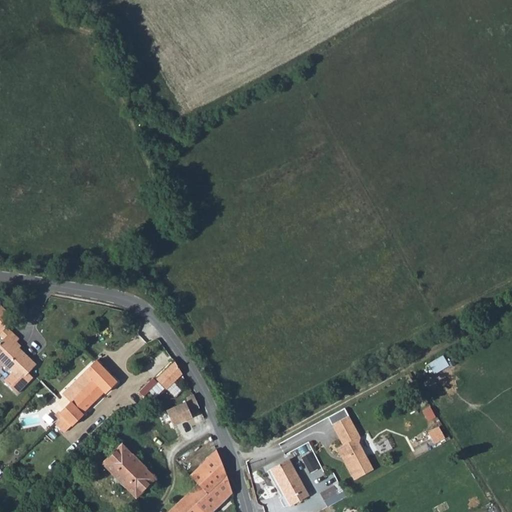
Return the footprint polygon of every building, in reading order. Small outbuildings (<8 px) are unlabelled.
[(0,305),(0,331),(5,327),(13,319),(0,305)] [(10,331),(5,327),(0,331),(0,336),(2,339),(10,331)] [(10,331),(2,339),(0,340),(0,366),(1,367),(5,367),(10,373),(2,382),(15,394),(31,378),(26,373),(34,364),(18,349),(13,344),(15,342),(18,339),(10,331)] [(443,353),(429,362),(436,372),(450,363),(443,353)] [(69,401),(82,414),(103,393),(105,394),(117,383),(95,360),(69,386),(77,394),(69,401)] [(173,363),(156,379),(165,388),(181,375),(173,363)] [(201,410),(195,395),(188,397),(190,402),(168,410),(174,428),(196,420),(193,413),(201,410)] [(58,412),(62,417),(72,426),(83,416),(82,414),(69,401),(65,405),(59,411),(58,412)] [(346,415),(330,424),(341,444),(335,448),(340,456),(343,457),(345,460),(343,462),(352,479),(371,469),(357,442),(358,437),(346,415)] [(440,425),(429,431),(435,442),(446,437),(440,425)] [(101,463),(112,473),(111,474),(124,488),(125,487),(135,498),(155,478),(145,469),(146,468),(132,454),(131,454),(121,444),(101,463)] [(197,484),(206,493),(225,475),(216,450),(189,476),(197,484)] [(303,457),(311,471),(321,466),(313,452),(303,457)] [(270,468),(287,504),(306,495),(288,459),(270,468)] [(186,511),(213,511),(231,495),(225,475),(206,493),(186,511)] [(323,506),(329,503),(335,500),(343,495),(336,482),(316,493),(323,506)] [(192,489),(167,511),(186,511),(206,493),(197,484),(192,489)]
